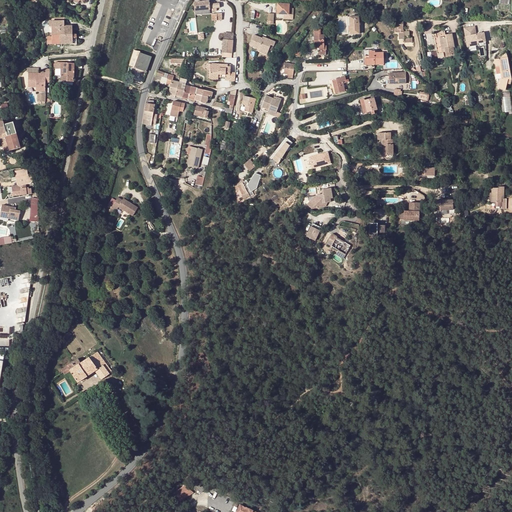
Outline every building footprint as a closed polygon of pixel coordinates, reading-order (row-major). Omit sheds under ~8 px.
[(209,1),(194,2),(195,11),(210,9),(210,8),(213,8),(213,11),(216,11),(216,8),(219,8),(219,3),(213,4),(209,4),(209,2),(209,1)] [(289,4),(283,4),(278,4),(277,8),(277,14),(282,14),(288,14),(289,8),(289,4)] [(359,17),(350,17),(350,34),(360,34),(359,23),(359,17)] [(64,21),(49,21),(49,27),(50,27),(52,27),(52,36),(52,44),(76,43),(76,34),(72,34),(72,25),(64,26),(64,21)] [(467,46),(478,44),(478,43),(485,41),(484,32),(482,33),(479,33),(476,34),(475,26),(464,28),(467,46)] [(455,55),(453,47),(453,45),(454,45),(452,34),(446,35),(447,36),(445,37),(444,31),(436,32),(437,38),(440,37),(442,49),(445,49),(446,51),(446,56),(455,55)] [(224,32),(223,49),(234,49),(234,33),(224,32)] [(260,46),(264,48),(265,42),(266,39),(262,38),(254,34),(249,44),(259,48),(260,46)] [(320,45),(320,46),(320,50),(319,50),(319,55),(326,54),(326,50),(324,50),(324,35),(314,35),(314,45),(320,45)] [(275,41),(266,37),(266,39),(265,42),(264,48),(269,50),(271,44),(274,46),(275,41)] [(296,46),(293,53),(299,56),(302,48),(296,46)] [(134,50),(132,57),(137,59),(134,67),(146,72),(152,57),(140,53),(140,52),(134,50)] [(374,51),(369,51),(369,56),(365,57),(365,65),(383,64),(383,53),(375,53),(374,51)] [(137,59),(132,57),(130,63),(129,65),(134,67),(137,59)] [(494,59),(496,66),(500,65),(502,73),(500,73),(501,77),(499,88),(505,89),(507,83),(510,84),(511,79),(507,57),(499,58),(494,59)] [(73,64),(61,63),(61,69),(61,80),(73,82),(73,64)] [(230,65),(211,63),(210,69),(210,70),(210,76),(214,77),(218,77),(218,76),(221,76),(221,77),(225,78),(225,80),(230,80),(230,76),(231,72),(231,65),(230,65)] [(284,73),(287,74),(293,75),(294,64),(291,64),(284,63),(284,67),(285,67),(284,73)] [(41,74),(28,74),(27,85),(35,85),(35,88),(39,88),(39,92),(45,92),(45,83),(49,83),(50,70),(45,70),(45,73),(45,76),(40,75),(41,74)] [(405,73),(388,74),(389,84),(405,83),(405,73)] [(169,74),(168,79),(167,83),(171,84),(171,86),(169,96),(175,98),(175,96),(176,96),(179,82),(173,81),(174,75),(169,74)] [(345,77),(332,80),(336,94),(345,92),(343,83),(346,82),(345,77)] [(175,98),(182,99),(184,89),(182,88),(183,83),(179,82),(176,96),(175,96),(175,98)] [(188,99),(191,87),(185,85),(184,89),(182,99),(184,100),(185,98),(188,99)] [(195,101),(196,95),(198,89),(191,87),(188,99),(195,101)] [(196,95),(208,99),(209,96),(210,96),(212,97),(213,92),(198,89),(196,95)] [(511,94),(503,95),(504,112),(511,111),(511,94)] [(196,95),(195,101),(207,104),(208,99),(196,95)] [(242,105),(246,106),(253,108),(255,99),(244,96),(242,105)] [(265,96),(261,107),(268,109),(276,112),(281,98),(277,97),(276,99),(273,98),(265,96)] [(374,98),(364,101),(365,107),(362,108),(363,115),(368,114),(368,116),(375,114),(374,111),(377,110),(374,98)] [(444,105),(451,113),(454,113),(454,112),(451,107),(452,106),(452,101),(444,103),(444,105)] [(173,102),(171,110),(179,111),(183,112),(185,104),(176,102),(173,102)] [(153,113),(154,105),(153,105),(147,104),(146,104),(145,111),(153,113)] [(232,114),(233,106),(230,105),(229,109),(226,108),(225,113),(232,114)] [(207,118),(209,111),(206,111),(206,109),(196,106),(194,115),(207,118)] [(178,118),(179,111),(171,110),(170,116),(178,118)] [(155,125),(157,114),(153,114),(153,113),(145,111),(143,124),(151,126),(151,125),(155,125)] [(456,114),(455,122),(459,122),(467,123),(468,116),(456,114)] [(20,148),(16,133),(13,122),(3,125),(3,122),(3,121),(12,119),(11,115),(0,117),(0,138),(0,134),(6,133),(7,137),(6,137),(6,138),(1,140),(4,152),(5,152),(9,151),(9,148),(13,147),(14,150),(20,148)] [(393,151),(393,133),(379,133),(380,140),(382,140),(385,140),(385,145),(382,145),(383,155),(393,155),(393,151)] [(270,158),(278,165),(286,153),(289,148),(292,143),(286,138),(270,158)] [(190,155),(188,166),(198,168),(203,150),(192,147),(190,155)] [(321,156),(312,158),(314,168),(322,167),(332,165),(330,154),(321,156)] [(254,165),(250,160),(244,164),(249,171),(255,167),(254,165)] [(32,174),(30,174),(28,175),(27,168),(24,169),(18,170),(20,184),(20,186),(12,188),(13,196),(27,194),(27,184),(30,184),(32,184),(33,183),(34,183),(34,182),(35,181),(35,180),(36,179),(35,178),(35,177),(34,176),(33,175),(32,174)] [(257,194),(259,188),(258,187),(262,175),(255,173),(248,191),(257,194)] [(203,186),(205,177),(198,176),(196,184),(201,185),(203,186)] [(248,193),(243,183),(242,183),(236,187),(238,190),(240,189),(243,196),(245,200),(251,197),(249,193),(248,193)] [(493,185),(493,190),(492,199),(502,200),(502,197),(502,194),(504,194),(505,185),(499,185),(493,185)] [(322,194),(318,195),(319,201),(322,200),(323,204),(329,203),(328,199),(330,199),(333,198),(331,188),(322,190),(322,194)] [(114,195),(105,208),(110,211),(114,205),(128,215),(134,207),(127,202),(126,204),(123,201),(124,200),(119,197),(118,198),(114,195)] [(452,202),(435,202),(434,213),(440,213),(440,211),(453,211),(452,202)] [(419,204),(409,203),(409,212),(404,212),(403,221),(418,221),(419,208),(420,208),(421,205),(419,204)] [(9,216),(8,219),(18,221),(21,211),(16,210),(11,209),(11,207),(2,205),(0,215),(9,216)] [(378,224),(370,224),(370,227),(366,227),(366,234),(370,234),(370,236),(378,236),(378,234),(385,234),(386,227),(378,227),(378,224)] [(316,228),(311,226),(306,236),(315,240),(321,228),(316,226),(316,228)] [(338,237),(333,234),(327,244),(346,254),(351,245),(338,237)] [(0,237),(0,243),(0,245),(13,243),(12,236),(0,237)] [(101,379),(109,374),(106,369),(108,367),(107,366),(97,352),(92,356),(81,363),(78,359),(61,370),(63,372),(64,374),(67,372),(69,371),(77,382),(90,374),(96,370),(101,379)] [(199,483),(195,487),(200,493),(205,489),(199,483)] [(174,492),(180,501),(193,492),(183,486),(174,492)] [(180,501),(174,492),(171,494),(177,503),(180,501)]
